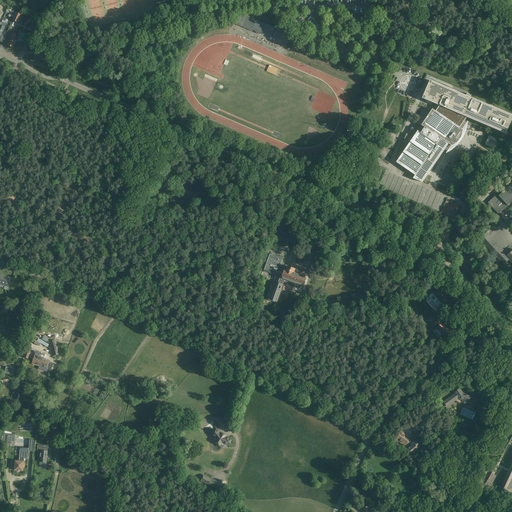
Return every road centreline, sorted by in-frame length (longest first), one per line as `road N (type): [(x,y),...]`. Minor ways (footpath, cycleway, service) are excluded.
road 1 (tertiary): [(388,220),(62,79)]
road 2 (unclassified): [(335,511),(385,418),(467,334),(499,316)]
road 3 (unclassified): [(195,1),(276,3),(307,36),(397,74)]
road 4 (track): [(248,372),(205,356),(98,292)]
road 5 (unclassified): [(76,64),(95,51),(192,26),(195,1)]
